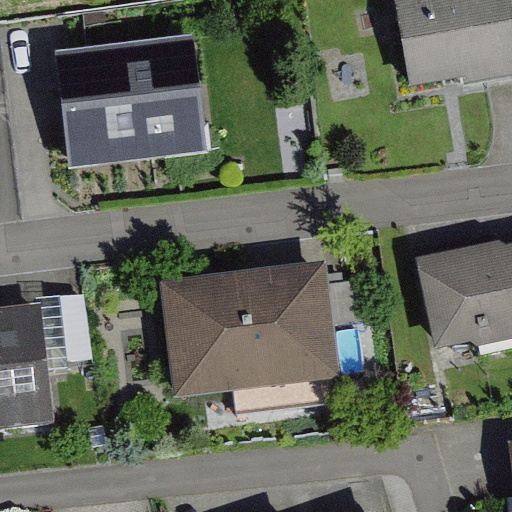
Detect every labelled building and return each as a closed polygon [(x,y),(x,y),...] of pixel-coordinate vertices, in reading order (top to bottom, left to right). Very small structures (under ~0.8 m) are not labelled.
[(499,0),(424,0),(376,8),(393,108),(497,90),(489,42),(511,37),(511,0),(502,0),(499,1),(499,0)] [(195,45),(56,62),(71,182),(210,164),(195,45)] [(511,251),(406,276),(429,372),(511,353),(511,251)] [(314,281),(151,297),(161,403),(325,386),(314,281)] [(26,318),(0,320),(0,426),(34,424),(26,318)] [(511,511),(511,452),(493,453),(496,511),(511,511)]
